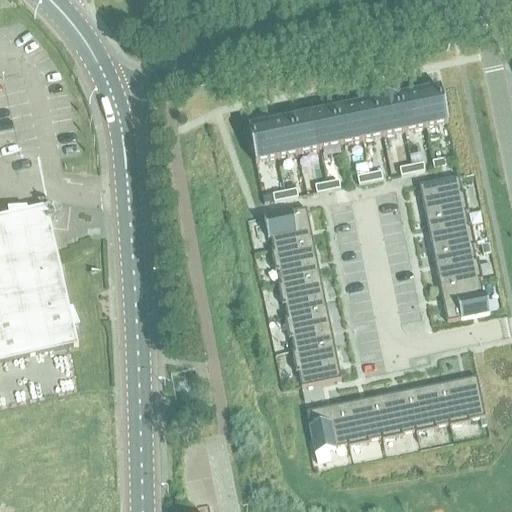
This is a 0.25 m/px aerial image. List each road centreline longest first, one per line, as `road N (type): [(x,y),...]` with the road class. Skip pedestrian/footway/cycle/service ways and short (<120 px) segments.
road 1 (secondary): [(143,511),(121,130),(109,97)]
road 2 (residential): [(109,97),(238,54),(433,22)]
road 3 (residential): [(365,200),(398,350),(511,325)]
road 4 (residential): [(511,165),(483,13)]
